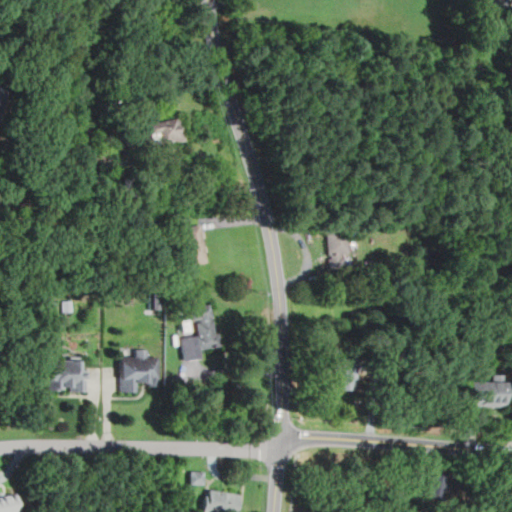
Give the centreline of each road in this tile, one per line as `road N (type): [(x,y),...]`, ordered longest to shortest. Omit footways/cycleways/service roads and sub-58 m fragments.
road 1 (tertiary): [(209,0),(277,261),(280,443)]
road 2 (residential): [(280,443),(265,450),(0,447)]
road 3 (tertiary): [(280,443),(323,437),(511,451)]
